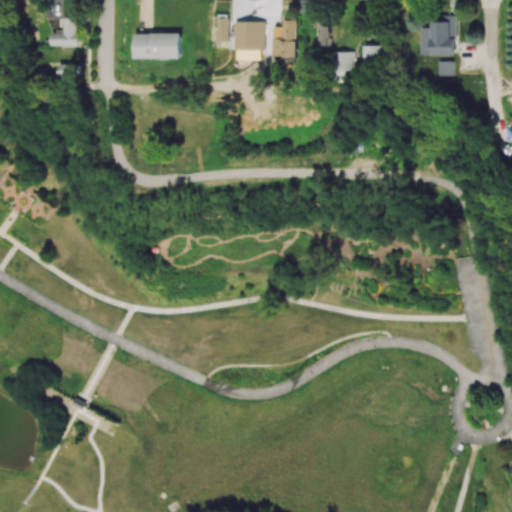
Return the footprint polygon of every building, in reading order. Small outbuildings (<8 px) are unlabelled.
[(229,14),(218,14),(218,42),(230,42),(229,14)] [(457,56),(458,18),(433,17),(432,28),(423,27),(422,55),(457,56)] [(52,46),(79,46),(79,19),(65,19),(64,31),(52,31),(52,46)] [(284,21),(284,39),(274,39),(274,56),(299,56),(298,21),(284,21)] [(333,24),(320,24),(319,48),(332,48),(333,24)] [(137,59),(183,58),(182,33),(137,33),(137,59)] [(365,46),(365,63),(385,62),(385,45),(365,46)] [(335,52),(336,80),(356,79),(356,52),(335,52)] [(454,76),(454,61),(440,61),(440,75),(454,76)] [(60,77),(76,77),(76,64),(60,64),(60,77)] [(429,234),(426,242),(436,247),(440,239),(429,234)] [(77,400),(76,402),(74,405),(79,408),(84,410),(85,407),(86,405),(82,403),(77,400)]
